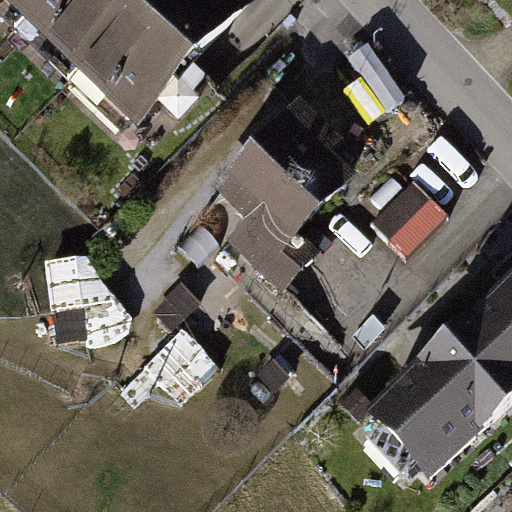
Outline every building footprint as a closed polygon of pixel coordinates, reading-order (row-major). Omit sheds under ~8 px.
[(246,12),(233,0),(14,0),(142,121),(246,12)] [(348,152),(304,108),(216,195),(251,230),(232,249),(286,303),(324,265),(306,246),(362,190),(336,164),(348,152)] [(363,218),(411,261),(449,220),(401,177),(363,218)] [(511,298),(380,422),(434,479),(511,405),(511,298)] [(179,402),(221,377),(195,335),(153,360),(179,402)]
